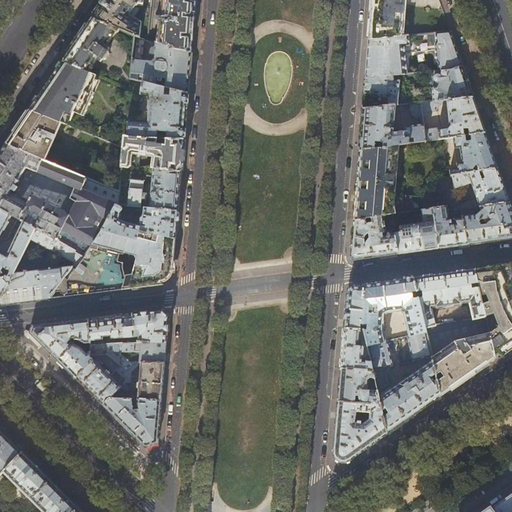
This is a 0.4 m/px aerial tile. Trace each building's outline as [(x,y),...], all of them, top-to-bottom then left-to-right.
[(104,0),(99,7),(93,17),(120,29),(135,36),(139,37),(141,21),(134,18),(134,17),(132,16),(140,5),(143,5),(143,0),(104,0)] [(195,11),(196,2),(188,0),(160,0),(160,10),(158,10),(157,16),(159,16),(159,19),(157,18),(157,21),(158,21),(156,42),(156,43),(173,48),(173,49),(191,52),(193,35),(195,11)] [(372,0),(371,16),(369,40),(401,36),(404,0),(372,0)] [(117,33),(120,29),(93,17),(86,26),(71,50),(63,60),(83,70),(88,72),(98,57),(103,60),(105,60),(106,59),(109,54),(109,53),(108,52),(104,49),(116,32),(117,33)] [(430,44),(435,44),(437,71),(451,70),(463,66),(456,49),(450,31),(429,33),(430,44)] [(143,59),(145,39),(139,37),(135,36),(133,58),(143,59)] [(401,36),(369,40),(368,57),(366,74),(386,76),(394,75),(407,74),(404,46),(410,45),(409,36),(401,36)] [(190,71),(191,52),(173,49),(173,48),(156,43),(156,42),(155,42),(155,46),(152,46),(151,48),(150,49),(150,55),(151,56),(152,57),(154,57),(154,59),(152,60),(143,59),(133,58),(131,79),(143,82),(145,83),(156,85),(157,78),(159,78),(159,81),(162,82),(162,78),(166,78),(165,88),(188,93),(190,71)] [(97,75),(88,72),(83,70),(63,60),(46,86),(30,110),(62,123),(66,124),(72,111),(84,116),(95,92),(90,90),(97,75)] [(468,81),(463,66),(451,70),(437,71),(431,72),(432,79),(427,80),(425,81),(426,89),(431,88),(433,101),(473,97),(468,81)] [(397,105),(400,80),(398,80),(398,81),(395,81),(395,79),(394,78),(394,75),(386,76),(366,74),(365,84),(365,93),(378,94),(381,96),(389,97),(389,106),(396,105),(397,105)] [(186,115),(188,93),(165,88),(156,85),(145,83),(143,82),(141,93),(149,95),(147,121),(131,121),(129,122),(128,123),(128,125),(127,136),(134,137),(184,139),(186,115)] [(433,101),(421,102),(424,126),(427,126),(426,116),(428,115),(428,112),(435,111),(441,104),(447,103),(450,125),(448,127),(437,129),(437,128),(424,129),(426,141),(443,138),(486,132),(479,112),(473,97),(433,101)] [(403,129),(403,131),(394,132),(396,105),(389,106),(363,108),(362,128),(360,150),(400,144),(426,141),(424,129),(424,126),(421,102),(409,104),(410,113),(411,114),(412,116),(413,117),(415,118),(418,118),(419,125),(404,127),(403,129)] [(51,147),(62,123),(30,110),(26,115),(19,125),(6,144),(43,159),(49,146),(51,147)] [(486,132),(443,138),(444,141),(453,140),(455,148),(460,147),(462,162),(457,163),(457,169),(450,170),(452,175),(498,168),(491,147),(486,132)] [(183,153),(184,139),(134,137),(127,136),(125,136),(121,178),(131,180),(132,179),(144,180),(145,181),(145,176),(146,167),(140,166),(141,156),(152,157),(152,167),(181,171),(183,153)] [(103,231),(117,205),(118,205),(120,191),(43,159),(6,144),(0,153),(0,208),(12,215),(18,218),(24,222),(36,229),(76,251),(75,252),(84,257),(102,230),(103,231)] [(400,144),(360,150),(358,167),(355,203),(354,220),(383,216),(392,214),(413,211),(411,194),(403,194),(402,199),(395,198),(400,144)] [(146,167),(145,176),(153,176),(151,200),(147,200),(147,193),(143,193),(144,180),(132,179),(131,180),(121,178),(120,185),(126,186),(128,183),(128,182),(131,182),(128,206),(140,207),(178,211),(179,192),(181,171),(152,167),(146,167)] [(476,197),(459,204),(460,210),(473,208),(480,207),(510,202),(504,183),(498,168),(452,175),(452,177),(455,188),(471,183),(476,197)] [(459,204),(455,188),(452,177),(440,177),(438,197),(424,195),(422,209),(433,208),(447,206),(452,205),(453,205),(459,204)] [(511,206),(510,202),(480,207),(481,211),(478,214),(474,214),(473,208),(460,210),(462,217),(469,244),(479,243),(493,241),(511,238),(511,206)] [(178,211),(140,207),(140,214),(142,214),(141,225),(119,218),(120,211),(121,211),(121,210),(122,210),(122,209),(122,208),(122,207),(121,207),(121,206),(118,205),(117,205),(103,231),(138,239),(140,229),(175,239),(177,224),(178,211)] [(462,217),(460,210),(455,211),(453,205),(452,205),(455,219),(462,217)] [(447,206),(433,208),(439,248),(444,247),(452,246),(460,245),(469,244),(462,217),(455,219),(454,219),(454,223),(452,223),(450,223),(449,219),(447,206)] [(0,237),(0,238),(4,230),(5,231),(9,222),(12,215),(0,208),(0,237)] [(415,251),(439,248),(433,208),(422,209),(422,210),(424,222),(400,226),(400,232),(395,232),(398,254),(415,251)] [(415,211),(413,211),(392,214),(394,227),(397,226),(397,222),(416,220),(415,211)] [(383,237),(382,233),(386,232),(383,216),(354,220),(352,239),(351,256),(355,259),(372,257),(398,254),(395,232),(390,233),(390,234),(388,236),(383,237)] [(31,239),(36,229),(24,222),(7,257),(0,253),(0,238),(0,237),(0,301),(0,302),(14,274),(20,262),(27,246),(31,239)] [(74,263),(72,267),(14,274),(0,302),(3,304),(31,301),(50,299),(73,267),(75,269),(84,257),(75,252),(76,251),(36,229),(31,239),(74,263)] [(173,261),(175,239),(140,229),(138,239),(103,231),(102,230),(84,257),(75,269),(73,267),(50,299),(123,290),(125,279),(124,279),(124,274),(124,273),(122,267),(122,264),(122,262),(117,261),(119,253),(108,251),(108,248),(120,251),(135,254),(140,255),(135,280),(157,284),(159,284),(162,284),(165,283),(167,282),(169,280),(170,278),(171,277),(172,273),(173,261)] [(33,249),(27,246),(20,262),(25,265),(33,249)] [(125,279),(123,290),(128,289),(143,287),(165,285),(172,277),(172,273),(171,277),(170,278),(169,280),(167,282),(165,283),(162,284),(159,284),(157,284),(135,280),(140,255),(135,254),(137,258),(133,273),(126,276),(125,279)] [(511,276),(507,264),(475,268),(486,316),(490,332),(496,357),(511,346),(511,313),(511,310),(504,290),(507,288),(507,287),(511,281),(511,276)] [(457,271),(414,277),(426,327),(436,325),(436,324),(433,306),(437,306),(437,307),(439,308),(462,304),(463,303),(463,302),(471,301),(474,319),(486,316),(475,268),(457,271)] [(426,327),(414,277),(366,283),(363,284),(362,285),(361,286),(353,285),(348,290),(347,309),(345,328),(361,329),(365,329),(368,346),(386,341),(384,331),(385,314),(388,312),(400,310),(404,313),(410,336),(427,332),(426,327)] [(106,317),(89,319),(90,343),(90,345),(103,344),(102,336),(110,335),(111,338),(133,337),(135,336),(135,330),(139,330),(141,335),(140,336),(138,337),(139,343),(167,342),(167,332),(169,315),(164,310),(144,312),(106,317)] [(40,346),(42,344),(48,350),(59,360),(73,344),(70,342),(72,338),(74,338),(85,343),(90,343),(89,319),(59,323),(33,326),(32,329),(31,333),(29,335),(40,346)] [(360,341),(361,329),(345,328),(344,342),(342,368),(374,370),(372,361),(363,360),(363,355),(364,355),(365,347),(364,346),(358,345),(358,342),(359,342),(360,341)] [(433,357),(427,332),(410,336),(386,341),(368,346),(372,361),(374,370),(376,378),(378,391),(379,391),(389,383),(388,381),(387,378),(387,374),(388,371),(391,367),(393,365),(429,357),(429,362),(380,397),(382,404),(388,433),(441,395),(433,357)] [(496,357),(490,332),(456,341),(433,357),(441,395),(496,357)] [(166,353),(167,342),(139,343),(122,343),(103,344),(90,345),(90,355),(107,354),(126,370),(134,362),(134,361),(130,361),(121,354),(121,350),(127,352),(140,351),(140,362),(165,362),(166,353)] [(81,347),(73,344),(59,360),(62,364),(66,367),(72,373),(76,377),(93,360),(90,357),(90,355),(90,353),(87,354),(81,347)] [(83,384),(90,391),(103,404),(110,397),(125,382),(126,370),(107,354),(90,355),(90,357),(93,360),(76,377),(83,384)] [(134,362),(126,370),(125,382),(110,397),(132,399),(139,399),(161,400),(163,382),(165,362),(140,362),(134,362)] [(376,378),(374,370),(342,368),(340,383),(339,401),(382,404),(380,397),(379,391),(378,391),(368,390),(369,380),(371,377),(376,378)] [(134,409),(132,399),(110,397),(103,404),(111,412),(124,425),(146,447),(152,445),(158,442),(160,420),(161,400),(139,399),(140,412),(137,413),(134,409)] [(336,430),(334,453),(335,455),(337,458),(340,460),(343,461),(346,461),(348,460),(351,459),(388,433),(382,404),(339,401),(336,430)] [(8,436),(0,428),(0,475),(4,471),(23,451),(17,445),(8,436)] [(31,459),(23,451),(4,471),(45,511),(84,511),(83,511),(77,504),(67,495),(60,488),(47,475),(37,465),(31,459)] [(511,511),(511,494),(492,509),(490,507),(483,511),(511,511)]
